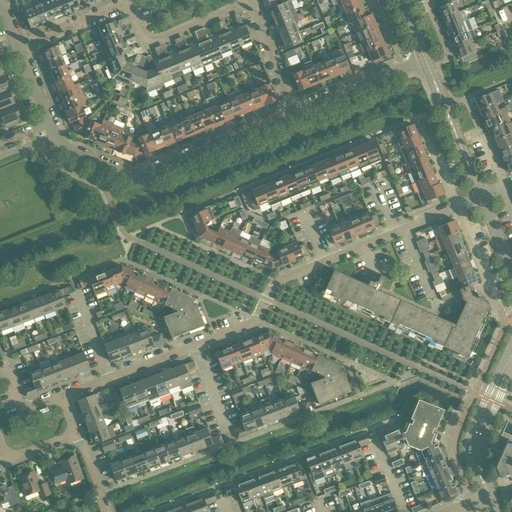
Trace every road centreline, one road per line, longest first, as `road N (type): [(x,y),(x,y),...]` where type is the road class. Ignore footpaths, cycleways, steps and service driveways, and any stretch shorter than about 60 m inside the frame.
road 1 (residential): [(62,394),(256,322),(276,280),(407,228)]
road 2 (residential): [(49,124),(67,153),(136,177),(294,112)]
road 3 (residential): [(251,5),(150,46),(128,0)]
road 4 (tertiary): [(490,497),(476,437),(511,355)]
road 5 (tertiary): [(482,196),(425,59)]
road 6 (residential): [(294,112),(425,59)]
